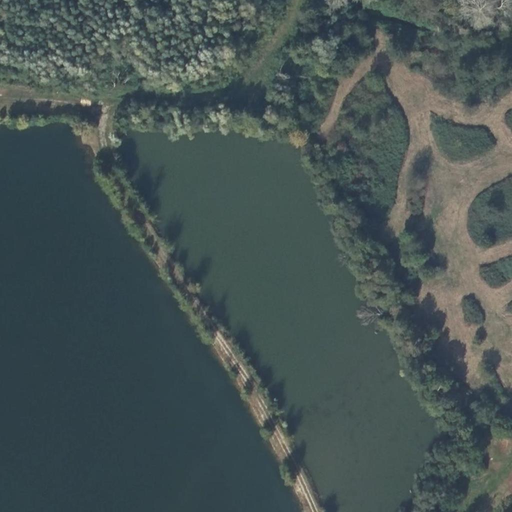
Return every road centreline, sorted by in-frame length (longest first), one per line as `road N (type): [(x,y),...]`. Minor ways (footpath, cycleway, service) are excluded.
road 1 (track): [(317,511),(261,399),(112,168),(97,106)]
road 2 (track): [(298,0),(262,67),(235,88),(97,106),(0,100)]
